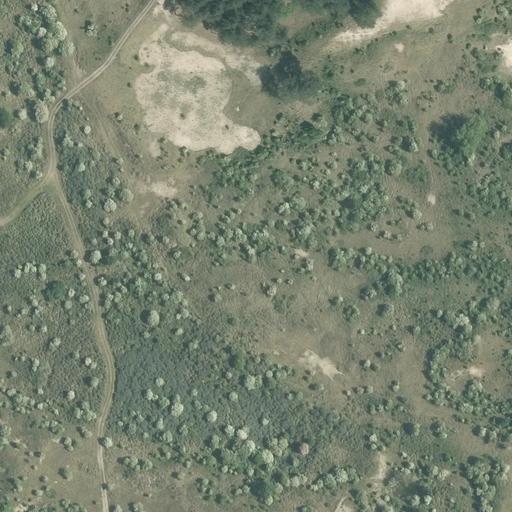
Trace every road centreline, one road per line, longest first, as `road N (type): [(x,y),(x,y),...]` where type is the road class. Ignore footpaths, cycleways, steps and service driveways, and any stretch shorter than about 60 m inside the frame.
road 1 (track): [(104,511),(98,441),(114,381),(99,295),(53,172)]
road 2 (track): [(0,222),(53,172),(51,116),(105,67),(157,0)]
